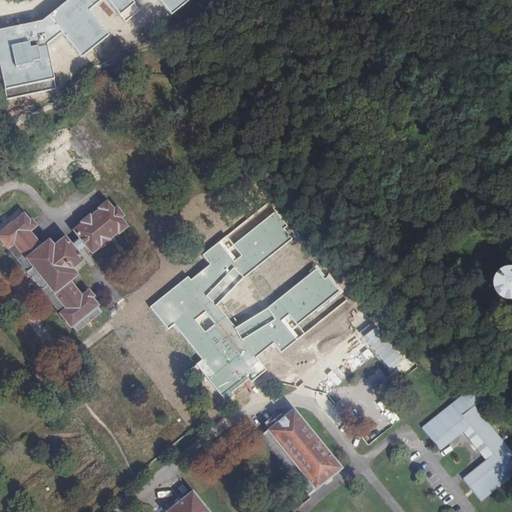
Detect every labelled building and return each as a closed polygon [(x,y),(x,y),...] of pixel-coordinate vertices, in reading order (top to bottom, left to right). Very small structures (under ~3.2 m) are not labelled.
[(68,0),(40,23),(0,30),(0,78),(3,92),(53,81),(46,44),(60,33),(81,59),(110,37),(88,10),(101,0),(105,0),(120,17),(136,4),(132,0),(157,0),(169,15),(188,0),(68,0)] [(288,226),(269,202),(200,257),(207,265),(191,278),(188,274),(147,307),(166,331),(173,326),(201,361),(195,366),(224,404),(265,372),(254,358),(273,343),(281,354),(297,342),(280,320),(287,314),(298,327),(342,292),(328,276),(323,280),(316,270),(267,309),(234,329),(217,306),(243,279),(292,240),(282,229),(288,226)] [(79,240),(84,247),(90,254),(99,248),(100,249),(108,243),(107,241),(114,235),(116,237),(125,230),(118,220),(120,219),(113,211),(110,213),(103,205),(96,211),(97,214),(89,219),(88,217),(78,224),(80,226),(73,232),(79,240)] [(0,234),(22,218),(17,211),(0,224),(0,234)] [(71,328),(95,309),(89,300),(91,298),(87,293),(81,297),(68,283),(75,278),(70,271),(81,262),(74,254),(69,247),(62,239),(51,247),(47,242),(41,248),(27,232),(33,226),(30,221),(26,223),(22,218),(0,234),(0,241),(5,249),(13,243),(67,309),(60,315),(71,328)] [(69,247),(74,254),(84,247),(79,240),(69,247)] [(13,243),(5,249),(60,315),(67,309),(13,243)] [(511,276),(511,275),(509,275),(507,274),(504,274),(502,275),(500,276),(498,277),(497,279),(495,281),(495,283),(494,285),(494,287),(495,289),(495,291),(497,293),(498,295),(500,296),(502,297),(504,298),(506,298),(509,298),(511,297),(511,296),(511,276)] [(101,315),(95,309),(71,328),(77,334),(101,315)] [(464,480),(482,502),(511,478),(511,452),(475,407),(491,394),(481,382),(423,428),(441,451),(464,434),(487,462),(464,480)] [(307,483),(314,492),(342,471),(336,461),(334,462),(299,421),(301,419),(294,411),(268,432),(273,440),(275,439),(309,481),(307,483)] [(308,497),(314,492),(307,483),(309,481),(275,439),(273,440),(268,432),(261,438),(308,497)] [(203,511),(197,504),(199,503),(192,494),(169,511),(203,511)]
